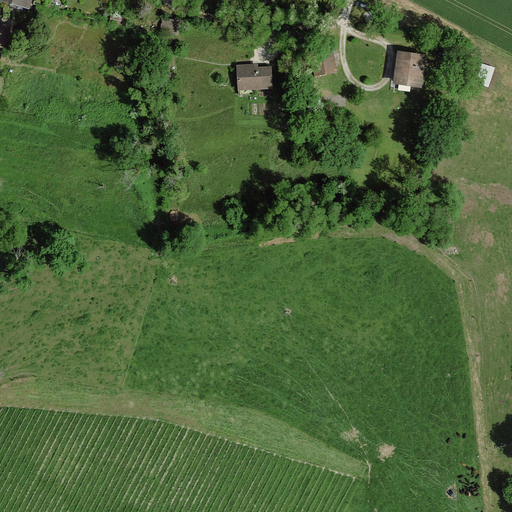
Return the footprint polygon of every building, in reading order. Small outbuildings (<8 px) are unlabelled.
[(0,0),(29,9),(31,0),(0,0)] [(126,17),(111,13),(109,22),(124,26),(126,17)] [(178,21),(162,19),(160,34),(176,36),(178,21)] [(0,45),(5,48),(11,33),(5,26),(0,26),(0,45)] [(309,43),(315,75),(336,71),(330,39),(309,43)] [(401,51),(396,81),(422,84),(426,55),(401,51)] [(493,85),(498,65),(486,63),(481,82),(493,85)] [(256,64),(237,65),(239,90),(271,87),(270,66),(257,67),(256,64)]
